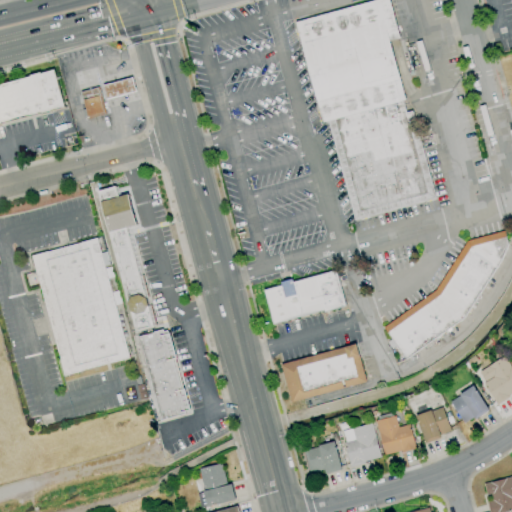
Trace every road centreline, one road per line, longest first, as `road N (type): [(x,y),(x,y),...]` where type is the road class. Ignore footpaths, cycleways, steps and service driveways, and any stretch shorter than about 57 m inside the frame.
road 1 (secondary): [(217,282),(282,511)]
road 2 (residential): [(316,511),(448,475),(511,433)]
road 3 (secondary): [(179,142),(217,282)]
road 4 (secondary): [(0,52),(133,16)]
road 5 (tertiary): [(0,187),(125,155)]
road 6 (secondary): [(174,123),(182,105),(157,0)]
